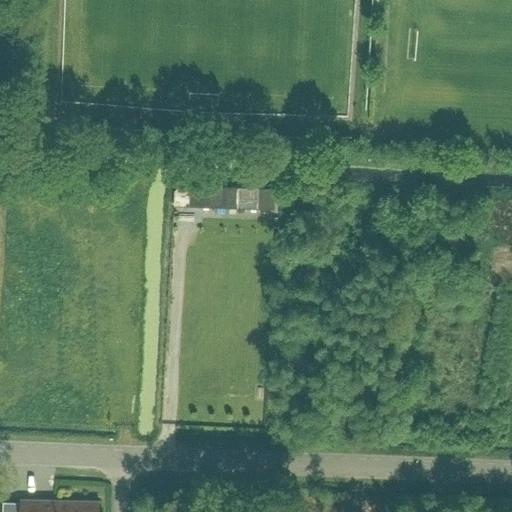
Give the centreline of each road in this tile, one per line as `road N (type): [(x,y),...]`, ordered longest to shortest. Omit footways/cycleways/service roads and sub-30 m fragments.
road 1 (tertiary): [(511,471),(122,457)]
road 2 (tertiary): [(122,457),(0,452)]
